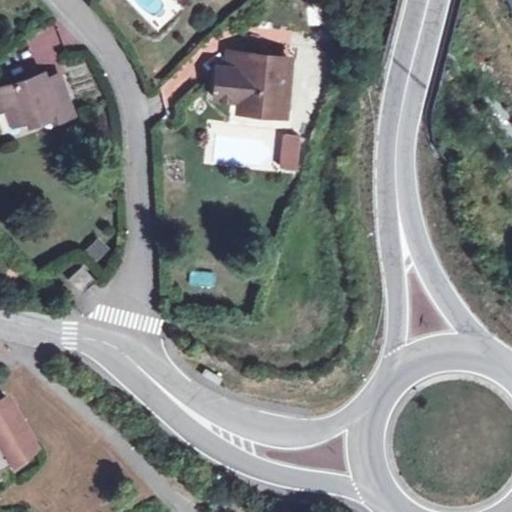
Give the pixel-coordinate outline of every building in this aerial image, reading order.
[(224,70),(240,72),(236,102),(236,104),(264,108),(263,113),(280,114),(286,59),(226,52),(224,70)] [(236,102),(240,72),(224,70),(214,69),(210,99),(236,102)] [(46,111),(49,118),(50,121),(69,115),(55,75),(42,79),(40,73),(0,86),(0,110),(2,110),(11,106),(15,122),(21,120),(46,111)] [(11,106),(2,110),(7,125),(15,122),(11,106)] [(46,111),(21,120),(23,128),(49,118),(46,111)] [(281,170),(293,171),(297,135),(285,133),(281,170)] [(80,294),(94,280),(80,266),(65,279),(80,294)] [(15,440),(18,445),(28,439),(1,392),(0,393),(0,458),(7,455),(5,453),(2,448),(15,440)] [(5,453),(18,445),(15,440),(2,448),(5,453)]
